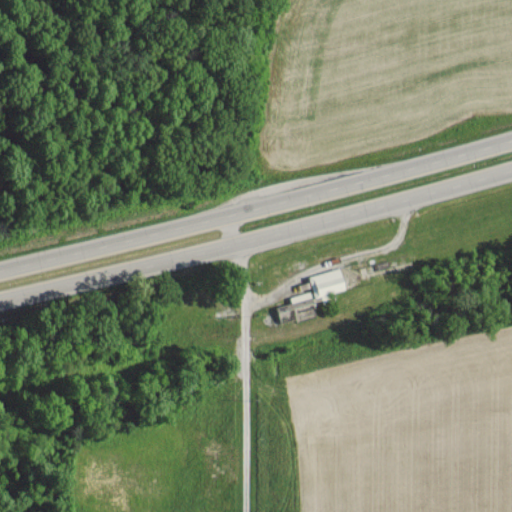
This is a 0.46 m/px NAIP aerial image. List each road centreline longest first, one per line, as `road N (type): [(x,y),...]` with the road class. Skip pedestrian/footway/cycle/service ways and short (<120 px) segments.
road 1 (primary): [(0,296),(511,165)]
road 2 (primary): [(511,141),(0,270)]
road 3 (residential): [(247,237),(249,469),(219,511)]
